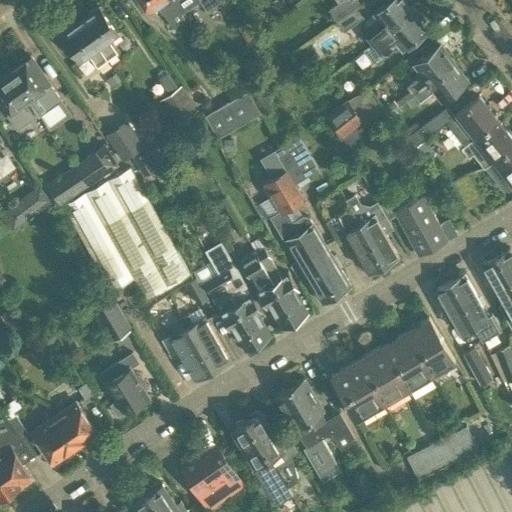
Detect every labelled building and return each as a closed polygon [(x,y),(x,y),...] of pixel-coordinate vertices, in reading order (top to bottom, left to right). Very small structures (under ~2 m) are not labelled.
[(184,19),(171,0),(143,0),(151,9),(157,4),(173,27),(184,19)] [(220,1),(219,0),(171,0),(184,19),(185,18),(181,13),(198,0),(199,0),(206,10),(220,1)] [(277,15),(290,6),(285,0),(281,0),(272,7),(277,15)] [(335,0),(337,2),(327,9),(336,21),(355,6),(360,3),(357,0),(335,0)] [(372,42),(413,10),(404,0),(386,0),(387,1),(373,12),(365,19),(368,24),(362,29),(372,42)] [(118,32),(99,6),(96,8),(93,7),(91,9),(90,12),(80,20),(107,59),(117,51),(109,39),(118,32)] [(355,6),(336,21),(343,31),(363,16),(355,6)] [(413,10),(372,42),(367,46),(377,59),(399,41),(403,46),(427,28),(413,10)] [(107,59),(80,20),(69,27),(66,27),(63,29),(63,32),(60,34),(79,60),(88,54),(97,66),(107,59)] [(241,25),(237,27),(247,42),(255,36),(251,30),(246,27),(241,25)] [(412,93),(453,62),(439,44),(414,63),(421,72),(405,83),(412,93)] [(8,71),(38,114),(60,99),(49,82),(30,55),(27,57),(24,56),(18,60),(18,63),(8,71)] [(467,80),(453,62),(412,93),(419,102),(435,90),(442,99),(467,80)] [(0,106),(5,113),(6,113),(17,129),(38,114),(8,71),(0,76),(0,106)] [(391,89),(403,83),(398,72),(385,78),(391,89)] [(111,87),(120,81),(115,74),(106,80),(111,87)] [(181,86),(159,100),(177,124),(198,110),(181,86)] [(204,115),(218,138),(261,113),(248,90),(204,115)] [(497,118),(478,95),(454,114),(447,105),(408,136),(416,145),(435,130),(446,121),(463,144),(497,118)] [(341,137),(364,121),(347,96),(325,111),(341,137)] [(201,107),(206,110),(211,106),(210,99),(204,97),(200,101),(201,107)] [(511,137),(497,118),(463,144),(461,147),(468,156),(473,152),(484,167),(511,144),(511,137)] [(127,120),(105,135),(122,160),(145,145),(127,120)] [(171,138),(182,156),(195,148),(185,130),(171,138)] [(344,140),(351,151),(368,141),(361,130),(344,140)] [(274,149),(294,182),(318,168),(298,135),(274,149)] [(224,137),(224,149),(233,149),(233,137),(224,137)] [(170,155),(162,140),(148,149),(157,163),(170,155)] [(75,166),(87,184),(116,165),(102,144),(88,154),(90,156),(75,166)] [(511,144),(484,167),(492,178),(502,190),(511,183),(511,182),(511,144)] [(145,149),(132,157),(144,175),(156,168),(145,149)] [(294,182),(274,149),(262,156),(274,176),(265,181),(276,200),(282,210),(285,209),(303,198),(294,182)] [(75,166),(47,185),(59,203),(87,184),(75,166)] [(110,289),(126,280),(131,276),(143,298),(190,272),(130,166),(62,204),(110,289)] [(471,206),(456,177),(445,183),(437,169),(422,176),(423,179),(417,183),(417,182),(398,192),(379,203),(385,214),(393,209),(418,253),(447,237),(456,232),(448,218),(439,223),(425,197),(446,187),(460,212),(471,206)] [(468,172),(456,177),(471,206),(482,200),(468,172)] [(51,202),(40,186),(31,193),(29,203),(35,213),(51,202)] [(349,206),(383,264),(396,256),(397,257),(398,256),(382,229),(390,225),(374,198),(366,202),(358,203),(353,194),(344,199),(348,207),(349,206)] [(282,210),(276,200),(265,207),(285,240),(290,237),(292,240),(297,249),(299,248),(303,256),(296,260),(321,301),(336,293),(300,235),(292,221),(285,209),(282,210)] [(349,206),(348,207),(324,221),(334,239),(345,232),(368,273),(383,264),(349,206)] [(49,230),(55,217),(43,211),(37,224),(49,230)] [(303,214),(292,221),(336,293),(350,284),(339,265),(341,264),(335,254),(333,256),(309,216),(303,214)] [(257,339),(269,332),(256,311),(260,309),(250,293),(247,295),(241,285),(244,283),(219,240),(204,249),(217,272),(218,272),(257,339)] [(264,246),(256,251),(294,318),(306,310),(293,289),(297,287),(288,271),(281,275),(271,257),(264,246)] [(495,255),(511,285),(511,251),(509,247),(495,255)] [(294,318),(256,251),(241,259),(251,277),(254,275),(261,287),(257,289),(267,305),(270,303),(283,324),(294,318)] [(511,285),(495,255),(480,263),(502,301),(497,304),(511,330),(511,285)] [(0,272),(0,291),(8,287),(0,272)] [(218,272),(217,272),(202,281),(229,327),(233,325),(245,346),(257,339),(218,272)] [(465,272),(450,280),(482,337),(495,329),(489,317),(490,317),(465,272)] [(210,297),(197,276),(185,284),(197,305),(210,297)] [(482,337),(450,280),(436,289),(461,333),(462,333),(468,345),(482,337)] [(91,306),(111,340),(131,328),(111,294),(91,306)] [(230,358),(206,316),(200,307),(189,314),(188,313),(181,317),(184,327),(192,341),(195,338),(213,368),(230,358)] [(428,315),(404,330),(430,374),(455,360),(428,315)] [(192,341),(184,327),(170,335),(195,378),(213,368),(195,338),(192,341)] [(430,374),(404,330),(379,344),(406,389),(430,374)] [(379,344),(355,358),(382,403),(406,389),(379,344)] [(511,378),(511,353),(508,344),(494,350),(507,381),(511,378)] [(463,353),(475,374),(487,367),(475,347),(463,353)] [(112,366),(116,372),(104,379),(117,399),(109,403),(117,415),(124,411),(125,413),(150,397),(130,367),(139,361),(134,352),(112,366)] [(382,403),(355,358),(331,373),(357,417),(382,403)] [(321,438),(322,437),(331,432),(341,448),(355,439),(339,412),(325,420),(321,412),(324,410),(303,376),(289,385),(321,438)] [(78,387),(85,399),(93,393),(86,382),(78,387)] [(321,438),(289,385),(274,394),(295,428),(298,426),(303,434),(300,435),(306,446),(313,443),(319,452),(327,447),(322,437),(321,438)] [(325,389),(320,392),(325,399),(330,396),(325,389)] [(76,401),(54,416),(74,446),(96,431),(76,401)] [(246,419),(287,485),(297,479),(292,459),(299,455),(283,429),(275,434),(260,410),(246,419)] [(0,477),(9,491),(12,489),(15,490),(20,487),(20,484),(32,476),(22,462),(32,455),(21,440),(8,420),(3,412),(0,414),(0,433),(3,438),(0,439),(0,477)] [(29,434),(15,415),(8,420),(21,440),(29,434)] [(74,446),(54,416),(31,431),(52,461),(74,446)] [(287,485),(246,419),(232,427),(254,463),(250,465),(275,505),(292,494),(287,485)] [(442,451),(472,436),(466,425),(436,440),(442,451)] [(477,447),(472,436),(442,451),(448,463),(477,447)] [(442,451),(436,440),(406,455),(412,467),(442,451)] [(243,503),(234,489),(243,483),(217,444),(182,468),(208,507),(227,494),(236,508),(243,503)] [(442,451),(412,467),(418,478),(448,463),(442,451)] [(9,491),(0,477),(0,498),(2,499),(7,496),(7,493),(9,491)] [(380,495),(373,479),(355,487),(362,503),(380,495)] [(181,511),(161,482),(147,491),(161,511),(188,511),(187,509),(182,511),(181,511)] [(161,511),(147,491),(133,500),(140,511),(161,511)]
